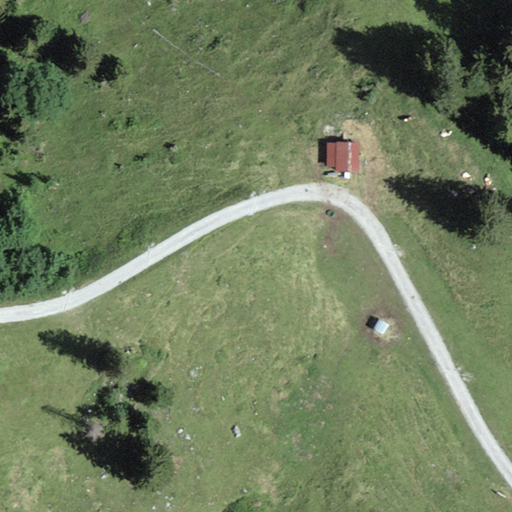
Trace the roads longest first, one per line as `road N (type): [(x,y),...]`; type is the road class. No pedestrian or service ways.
road 1 (unclassified): [(0,312),(64,301),(273,191),(323,186)]
road 2 (unclassified): [(511,474),(363,213),(323,186)]
